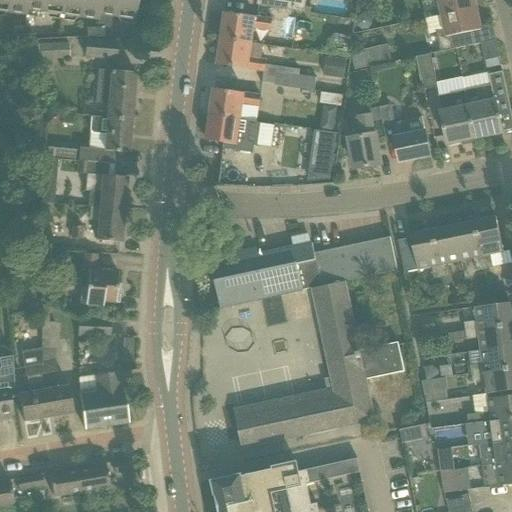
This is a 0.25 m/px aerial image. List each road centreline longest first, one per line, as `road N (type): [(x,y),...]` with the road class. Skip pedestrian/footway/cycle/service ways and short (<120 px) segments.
road 1 (residential): [(168,206),(326,203),(511,173)]
road 2 (secondary): [(168,206),(150,340),(154,387),(172,431)]
road 3 (secondary): [(172,431),(186,323),(168,206)]
road 4 (secondary): [(168,206),(194,0)]
road 5 (residential): [(0,460),(172,431)]
